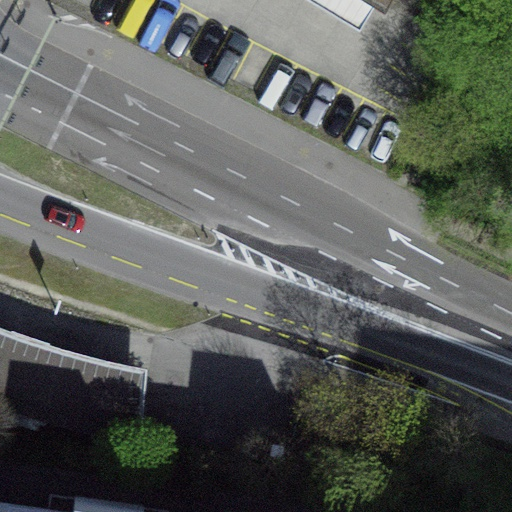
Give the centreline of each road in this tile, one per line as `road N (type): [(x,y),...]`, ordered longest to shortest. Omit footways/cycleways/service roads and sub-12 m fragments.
road 1 (primary): [(511,338),(292,217),(0,77)]
road 2 (primary): [(0,185),(123,241),(321,304),(511,346)]
